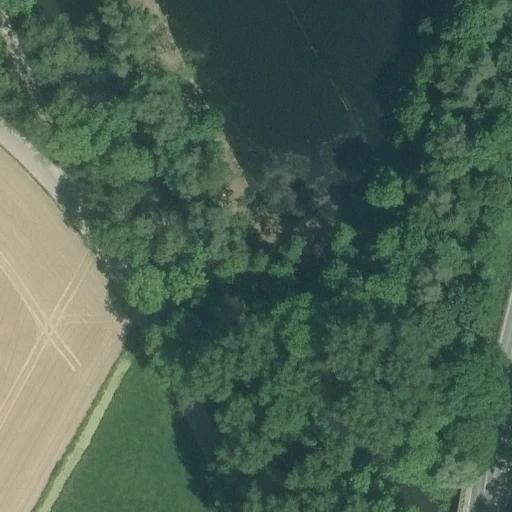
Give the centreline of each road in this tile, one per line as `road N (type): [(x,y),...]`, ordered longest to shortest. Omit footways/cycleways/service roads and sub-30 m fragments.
road 1 (unclassified): [(258,511),(96,214),(0,103)]
road 2 (secondary): [(511,354),(480,511)]
